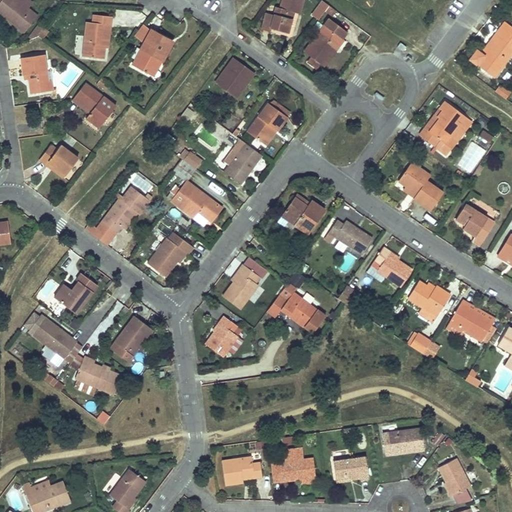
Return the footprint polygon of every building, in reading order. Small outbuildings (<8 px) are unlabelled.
[(18,0),(0,0),(0,13),(23,32),(37,15),(27,7),(18,0)] [(272,17),(268,31),(285,36),(292,12),(298,14),(301,0),(281,0),(279,7),(275,7),(272,17)] [(334,9),(328,5),(324,11),(330,15),(334,9)] [(103,59),(104,47),(106,25),(110,25),(111,17),(92,15),(92,23),(85,22),(82,56),(103,59)] [(261,29),(268,31),(272,17),(265,15),(261,29)] [(323,66),(335,51),(333,49),(341,38),(346,32),(328,18),(303,51),(311,57),(312,58),(319,63),(323,66)] [(469,58),(476,64),(493,77),(511,52),(511,26),(504,21),(499,27),(494,34),(497,36),(483,54),(480,53),(476,49),(469,58)] [(28,37),(28,39),(36,36),(38,35),(44,28),(38,23),(28,37)] [(131,66),(149,75),(157,62),(156,61),(157,58),(162,59),(171,43),(141,26),(132,39),(143,45),(131,66)] [(38,35),(36,36),(42,40),(49,32),(44,28),(38,35)] [(480,53),(483,54),(497,36),(494,34),(480,53)] [(42,40),(36,36),(28,39),(32,47),(37,47),(42,40)] [(333,49),(335,51),(343,40),(341,38),(333,49)] [(400,42),(397,46),(403,50),(404,50),(404,49),(406,46),(400,42)] [(29,78),(31,93),(50,90),(47,70),(44,53),(21,57),(24,75),(30,74),(31,78),(29,78)] [(311,57),(307,62),(315,68),(319,63),(312,58),(311,57)] [(157,62),(149,75),(152,77),(162,59),(157,58),(156,61),(157,62)] [(215,82),(233,95),(250,72),(232,58),(215,82)] [(250,72),(233,95),(235,97),(252,73),(250,72)] [(91,110),(89,113),(85,118),(98,128),(115,106),(85,83),(74,97),(75,98),(91,110)] [(499,94),(506,99),(510,92),(504,87),(502,90),(499,94)] [(75,98),(73,101),(89,113),(91,110),(75,98)] [(419,134),(435,146),(446,155),(451,148),(444,143),(464,115),(444,100),(439,107),(441,109),(437,116),(438,117),(428,130),(427,129),(424,127),(419,134)] [(246,131),(262,142),(272,127),(275,130),(276,130),(286,117),(267,103),(246,131)] [(181,118),(188,121),(192,112),(186,109),(181,118)] [(464,115),(444,143),(451,148),(471,120),(464,115)] [(218,123),(209,132),(221,143),(229,134),(218,123)] [(272,127),(262,142),(264,144),(275,130),(272,127)] [(482,131),(479,136),(489,143),(493,138),(482,131)] [(167,135),(162,143),(169,147),(174,140),(167,135)] [(228,165),(244,143),(239,139),(223,161),(228,165)] [(261,155),(244,143),(223,172),(240,184),(261,155)] [(39,160),(46,165),(48,162),(65,174),(77,158),(59,145),(56,149),(50,145),(39,160)] [(201,160),(189,151),(183,160),(195,168),(201,160)] [(171,170),(186,180),(195,168),(183,160),(181,158),(171,170)] [(412,161),(409,165),(417,171),(419,168),(420,167),(412,161)] [(48,162),(46,165),(62,177),(65,174),(48,162)] [(414,197),(413,198),(430,210),(442,192),(426,180),(430,176),(419,168),(417,171),(409,165),(398,180),(405,186),(417,193),(414,197)] [(186,180),(171,200),(193,217),(199,210),(201,212),(200,213),(211,221),(222,207),(186,180)] [(114,232),(119,225),(132,209),(136,212),(138,213),(148,199),(130,186),(120,199),(118,198),(101,221),(114,232)] [(405,186),(403,189),(414,197),(417,193),(405,186)] [(295,194),(293,197),(306,206),(308,203),(295,194)] [(307,233),(324,210),(310,200),(308,203),(306,206),(293,197),(276,221),(277,221),(284,226),(285,223),(291,227),(294,224),(307,233)] [(475,236),(473,240),(480,244),(494,221),(465,204),(456,219),(465,225),(463,228),(475,236)] [(177,220),(181,213),(172,208),(168,215),(177,220)] [(132,209),(119,225),(123,228),(136,212),(132,209)] [(328,231),(334,236),(361,254),(371,238),(344,220),(342,224),(335,220),(328,231)] [(0,222),(0,243),(9,242),(7,221),(0,222)] [(324,237),(330,242),(334,236),(328,231),(324,237)] [(165,237),(147,262),(165,276),(184,251),(187,253),(192,246),(172,232),(167,238),(165,237)] [(498,255),(505,259),(508,255),(511,257),(511,234),(498,255)] [(371,265),(377,269),(387,276),(402,286),(412,270),(398,260),(389,254),(390,252),(382,247),(374,259),(371,265)] [(239,272),(233,280),(222,295),(240,309),(247,299),(253,304),(264,290),(258,285),(254,282),(258,276),(253,272),(241,263),(236,270),(239,272)] [(259,264),(254,270),(260,274),(262,276),(266,270),(259,264)] [(40,295),(50,301),(67,274),(57,268),(40,295)] [(236,270),(230,278),(233,280),(239,272),(236,270)] [(298,287),(304,278),(295,271),(289,280),(298,287)] [(63,283),(53,296),(75,312),(92,291),(97,284),(93,282),(80,272),(75,279),(77,280),(70,289),(63,283)] [(408,297),(422,307),(436,316),(450,294),(436,285),(435,287),(433,289),(426,285),(419,280),(408,297)] [(316,309),(293,292),(296,289),(287,282),(286,284),(279,294),(266,310),(275,317),(281,309),(304,326),(316,309)] [(346,285),(337,298),(342,301),(354,310),(363,297),(346,285)] [(490,325),(492,321),(478,313),(477,314),(473,312),(474,311),(467,306),(469,304),(468,304),(461,300),(449,321),(465,331),(481,340),(483,338),(488,341),(495,328),(490,325)] [(494,319),(468,304),(469,304),(467,306),(474,311),(473,312),(477,314),(478,313),(492,321),(494,319)] [(436,316),(422,307),(418,313),(432,322),(436,316)] [(218,322),(204,343),(222,356),(226,350),(236,337),(237,336),(232,332),(237,326),(222,314),(217,321),(218,322)] [(131,355),(129,353),(140,338),(142,339),(151,329),(133,315),(109,348),(126,361),(131,355)] [(64,357),(74,343),(57,330),(58,327),(45,317),(32,334),(45,344),(42,348),(44,350),(43,353),(58,364),(64,357)] [(107,318),(101,325),(106,329),(112,323),(107,318)] [(465,331),(449,321),(445,328),(461,337),(465,331)] [(232,332),(237,336),(242,330),(236,326),(232,332)] [(511,352),(509,356),(511,358),(511,328),(507,326),(497,344),(511,352)] [(58,327),(57,330),(74,343),(76,341),(58,327)] [(415,331),(407,343),(410,345),(418,333),(415,331)] [(418,333),(410,345),(422,353),(430,341),(418,333)] [(229,347),(226,350),(232,354),(242,341),(236,337),(229,347)] [(129,353),(131,355),(142,339),(140,338),(129,353)] [(74,343),(64,357),(70,362),(76,353),(82,345),(76,341),(74,343)] [(430,341),(422,353),(430,358),(437,346),(430,341)] [(82,358),(76,353),(70,362),(68,364),(77,371),(82,358)] [(77,371),(74,378),(76,379),(73,387),(91,395),(95,387),(112,395),(120,375),(108,370),(107,372),(101,369),(102,367),(93,364),(94,360),(83,356),(77,371)] [(45,380),(52,385),(56,380),(49,374),(45,380)] [(468,377),(466,382),(477,387),(479,382),(468,377)] [(56,380),(52,385),(59,391),(63,385),(56,380)] [(96,420),(104,425),(110,417),(101,411),(96,420)] [(383,433),(386,455),(423,449),(420,428),(383,433)] [(445,435),(439,431),(431,442),(437,446),(445,435)] [(292,436),(282,438),(283,444),(292,443),(292,436)] [(291,480),(301,479),(300,475),(315,473),(313,458),(302,459),(300,447),(283,449),(285,461),(278,462),(280,481),(288,480),(288,478),(291,477),(291,480)] [(332,460),(335,479),(351,476),(351,479),(359,478),(360,479),(368,478),(364,455),(332,460)] [(221,461),(224,485),(242,482),(242,479),(261,476),(259,462),(252,463),(251,456),(221,461)] [(438,467),(453,495),(470,486),(456,458),(438,467)] [(119,511),(124,511),(128,508),(126,506),(133,496),(145,481),(129,469),(109,494),(116,500),(112,506),(119,511)] [(25,494),(49,485),(47,480),(30,486),(29,482),(21,485),(25,494)] [(62,480),(49,485),(25,494),(31,511),(39,508),(40,511),(69,500),(62,480)] [(126,506),(128,508),(135,498),(133,496),(126,506)]
